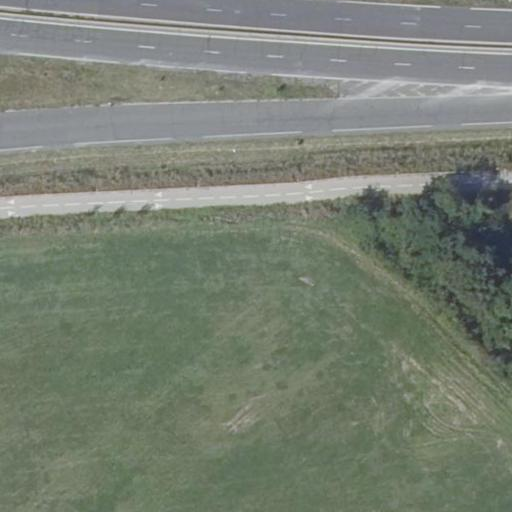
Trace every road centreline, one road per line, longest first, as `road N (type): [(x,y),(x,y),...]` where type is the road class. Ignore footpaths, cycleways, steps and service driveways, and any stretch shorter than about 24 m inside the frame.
road 1 (trunk): [(0,31),(511,65)]
road 2 (trunk): [(0,132),(511,110)]
road 3 (trunk): [(511,27),(116,0)]
